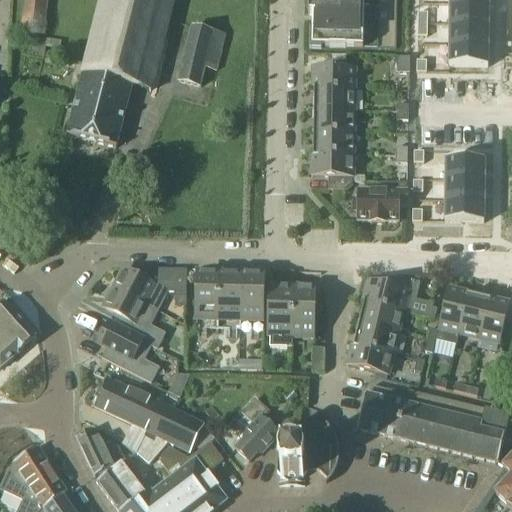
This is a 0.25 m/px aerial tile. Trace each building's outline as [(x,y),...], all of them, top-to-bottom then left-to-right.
[(42,35),(46,0),(24,0),(20,32),(42,35)] [(149,93),(151,87),(172,0),(100,0),(66,138),(115,150),(128,97),(131,89),(149,93)] [(307,0),(307,17),(312,17),(311,50),(395,52),(396,0),(307,0)] [(449,7),(448,28),(487,28),(487,8),(449,7)] [(417,15),(417,27),(427,27),(427,15),(417,15)] [(417,27),(416,39),(426,39),(427,27),(417,27)] [(448,28),(448,48),(487,48),(487,28),(448,28)] [(215,73),(224,37),(191,29),(177,84),(199,89),(203,70),(215,73)] [(33,41),(32,53),(43,54),(44,42),(33,41)] [(448,48),(448,69),(487,70),(487,48),(448,48)] [(416,63),(415,75),(425,75),(426,63),(416,63)] [(409,67),(397,67),(396,75),(409,75),(409,67)] [(313,93),(353,94),(353,71),(313,70),(313,93)] [(352,116),(353,94),(313,93),(312,115),(352,116)] [(395,117),(408,117),(408,107),(396,107),(395,117)] [(352,138),(352,116),(312,115),(312,137),(352,138)] [(352,158),(352,138),(312,137),(312,157),(352,158)] [(394,159),(406,159),(407,150),(395,150),(394,159)] [(413,154),(413,166),(423,166),(423,154),(413,154)] [(351,187),(352,158),(312,157),(311,179),(327,179),(327,193),(344,193),(351,187)] [(444,163),(444,184),(483,184),(483,163),(444,163)] [(412,183),(412,195),(422,196),(422,183),(412,183)] [(444,184),(444,204),(483,205),(483,184),(444,184)] [(358,193),(357,224),(370,224),(369,226),(384,226),(384,225),(397,225),(397,210),(405,210),(406,194),(406,186),(380,185),(380,193),(358,193)] [(483,205),(444,204),(444,225),(483,226),(483,205)] [(412,213),(411,225),(421,225),(422,213),(412,213)] [(185,277),(186,272),(134,271),(134,272),(135,273),(133,276),(124,271),(113,291),(157,315),(167,295),(172,295),(172,300),(185,300),(185,277)] [(217,330),(218,273),(216,273),(215,272),(211,272),(211,273),(190,272),(190,271),(186,271),(186,272),(185,277),(198,277),(197,329),(217,330)] [(240,273),(240,272),(236,272),(236,273),(218,273),(217,330),(239,330),(240,273)] [(263,282),(263,279),(263,274),(240,273),(239,330),(261,331),(262,282),(263,282)] [(292,291),(297,291),(298,275),(270,274),(270,290),(268,290),(268,303),(266,307),(265,317),(268,317),(267,329),(273,329),(272,338),(269,338),(269,350),(291,351),(291,340),(290,340),(292,291)] [(363,306),(402,315),(405,301),(414,303),(419,285),(396,279),(393,290),(368,284),(363,306)] [(150,329),(157,315),(113,291),(103,310),(113,315),(107,326),(107,325),(107,326),(149,349),(157,353),(165,337),(150,329)] [(314,291),(297,291),(292,291),(290,340),(291,340),(313,340),(314,291)] [(447,292),(437,333),(435,343),(455,347),(458,336),(467,297),(447,292)] [(478,340),(487,302),(467,297),(458,336),(478,340)] [(499,345),(508,307),(487,302),(478,340),(499,345)] [(0,371),(35,341),(4,305),(0,308),(0,371)] [(396,336),(402,315),(363,306),(358,327),(396,336)] [(142,362),(149,349),(107,326),(97,345),(106,350),(100,361),(150,387),(159,371),(142,362)] [(391,357),(396,336),(358,327),(353,348),(391,357)] [(427,344),(434,346),(435,343),(437,333),(430,331),(427,344)] [(434,346),(427,344),(424,354),(432,356),(434,346)] [(386,378),(391,357),(353,348),(347,369),(386,378)] [(323,375),(324,351),(312,351),(311,375),(323,375)] [(421,376),(424,364),(416,362),(413,374),(421,376)] [(203,428),(181,416),(151,401),(104,381),(93,409),(132,428),(121,447),(135,457),(148,467),(166,445),(189,457),(203,428)] [(445,392),(446,384),(435,382),(433,389),(445,392)] [(464,397),(466,389),(455,386),(453,394),(464,397)] [(289,389),(280,398),(289,406),(298,397),(289,389)] [(496,467),(508,418),(407,394),(406,401),(393,398),(394,394),(386,392),(370,389),(368,397),(365,396),(356,433),(496,467)] [(464,397),(476,400),(478,392),(466,389),(464,397)] [(265,455),(264,452),(278,437),(262,422),(268,415),(254,402),(241,416),(254,427),(242,439),(244,441),(234,452),(248,464),(258,453),(263,452),(263,455),(265,455)] [(337,446),(332,436),(325,427),(327,430),(318,439),(300,439),(300,436),(300,435),(298,433),(295,431),(292,430),(289,430),(288,430),(285,432),(282,434),(281,436),(281,439),(281,442),(282,444),(283,445),(284,447),(286,448),(286,458),(285,458),(279,458),(279,461),(276,464),(276,475),(279,479),(279,481),(282,481),(284,483),(278,483),(278,489),(304,489),(304,483),(297,483),(300,481),(302,481),(302,478),(306,475),(306,473),(318,473),(327,482),(324,485),(325,486),(332,478),(336,469),(338,458),(337,446)] [(115,471),(124,463),(118,451),(111,446),(104,449),(92,433),(75,441),(93,481),(94,481),(94,480),(96,479),(99,483),(97,485),(96,484),(95,485),(96,486),(115,471)] [(213,511),(226,503),(216,491),(216,490),(206,477),(205,478),(204,476),(208,473),(223,458),(207,442),(189,461),(168,451),(156,462),(171,478),(151,495),(124,463),(115,471),(96,486),(115,511),(213,511)] [(41,511),(65,494),(36,449),(12,465),(0,489),(0,492),(22,503),(17,511),(41,511)] [(479,508),(480,511),(483,511),(494,495),(495,496),(494,497),(510,511),(511,511),(511,459),(502,470),(503,471),(479,508)] [(71,511),(63,499),(43,511),(71,511)]
